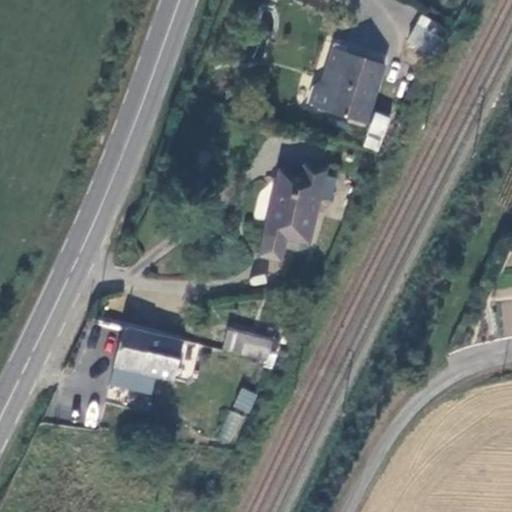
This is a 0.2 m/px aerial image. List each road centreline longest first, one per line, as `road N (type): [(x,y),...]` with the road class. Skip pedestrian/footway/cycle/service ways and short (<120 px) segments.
road 1 (secondary): [(0,413),(80,244),(178,0)]
road 2 (unclassified): [(346,511),(390,432),(425,392),(511,354)]
